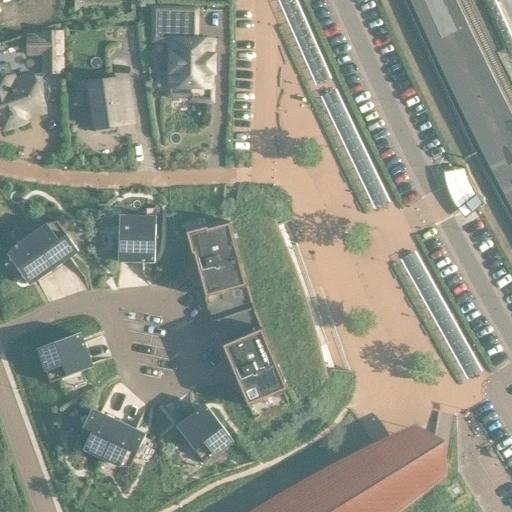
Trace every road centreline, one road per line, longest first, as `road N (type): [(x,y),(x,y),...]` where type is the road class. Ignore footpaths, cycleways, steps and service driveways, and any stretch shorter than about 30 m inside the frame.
road 1 (residential): [(264,0),(260,177),(83,181),(0,167)]
road 2 (unclassified): [(511,340),(438,206),(342,0)]
road 3 (residential): [(106,303),(165,296),(192,376),(137,389)]
road 4 (unclassified): [(44,511),(0,387)]
